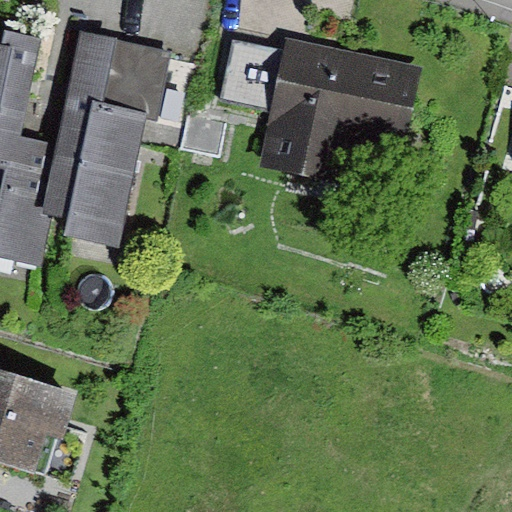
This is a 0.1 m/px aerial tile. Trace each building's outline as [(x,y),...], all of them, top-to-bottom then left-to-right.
[(0,42),(0,167),(12,170),(18,137),(39,38),(2,31),(0,42)] [(87,37),(65,147),(50,217),(69,221),(66,239),(121,250),(146,122),(156,124),(170,54),(87,37)] [(421,69),(288,42),(285,53),(272,115),(260,172),(334,187),(344,141),(403,153),(421,69)] [(272,115),(285,53),(235,43),(222,105),(272,115)] [(65,147),(18,137),(12,170),(0,167),(0,262),(38,270),(50,217),(65,147)] [(113,406),(0,376),(0,473),(89,497),(113,406)]
